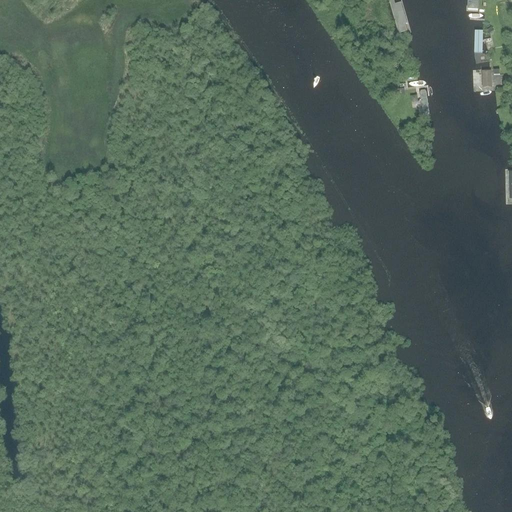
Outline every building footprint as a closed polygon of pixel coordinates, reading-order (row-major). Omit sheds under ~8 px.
[(391,0),(389,1),(399,36),(410,33),(400,0),(391,0)] [(478,0),(466,0),(466,15),(478,15),(478,0)] [(483,31),(474,31),(474,55),(482,55),(483,31)] [(487,76),(477,77),(478,97),(488,96),(487,76)] [(426,90),(420,90),(423,116),(429,116),(426,90)] [(493,114),(490,114),(488,116),(489,123),(492,133),(495,133),(497,132),(495,123),(493,114)]
